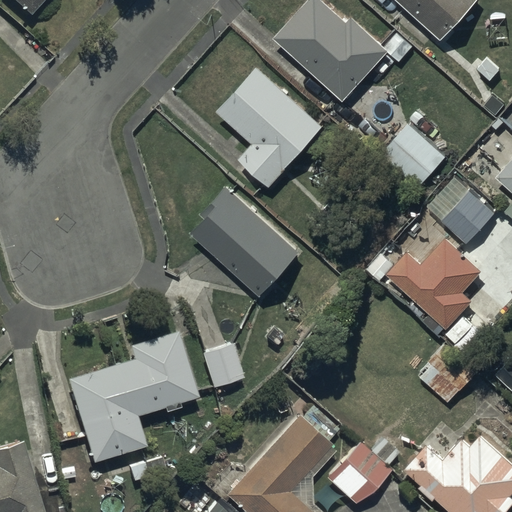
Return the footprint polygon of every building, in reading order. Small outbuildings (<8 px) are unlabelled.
[(347,13),(332,0),(300,0),(274,30),(343,94),(390,42),(352,7),(347,13)] [(466,0),(407,0),(440,30),(466,0)] [(323,118),(257,59),(216,104),(253,137),(241,150),(270,177),(323,118)] [(511,103),(502,114),(511,123),(511,151),(496,168),(511,182),(511,103)] [(446,150),(408,116),(382,146),(419,179),(446,150)] [(298,243),(224,177),(200,206),(203,209),(191,223),(262,285),(298,243)] [(445,319),(439,326),(466,351),(493,321),(467,298),(472,293),(462,285),(482,262),(447,230),(422,258),(406,243),(386,266),(445,319)] [(134,350),(67,371),(91,456),(146,440),(136,408),(162,400),(163,404),(179,399),(178,396),(197,390),(178,323),(130,337),(134,350)] [(478,363),(445,336),(417,367),(449,396),(478,363)] [(231,338),(201,347),(212,382),(242,373),(231,338)] [(511,351),(509,348),(492,366),(511,384),(511,351)] [(301,413),(297,408),(225,489),(250,511),(326,511),(312,499),(311,470),(333,445),(329,440),(331,438),(327,435),(338,424),(313,400),(301,413)] [(445,451),(427,435),(405,460),(422,476),(420,478),(435,491),(437,489),(462,511),(487,511),(490,508),(494,511),(497,511),(511,495),(511,487),(510,486),(511,483),(511,454),(481,427),(471,438),(463,431),(445,451)] [(370,445),(358,434),(325,472),(356,499),(388,463),(385,460),(398,446),(382,432),(370,445)] [(0,511),(45,511),(22,434),(0,440),(0,511)] [(230,511),(215,497),(200,511),(230,511)]
